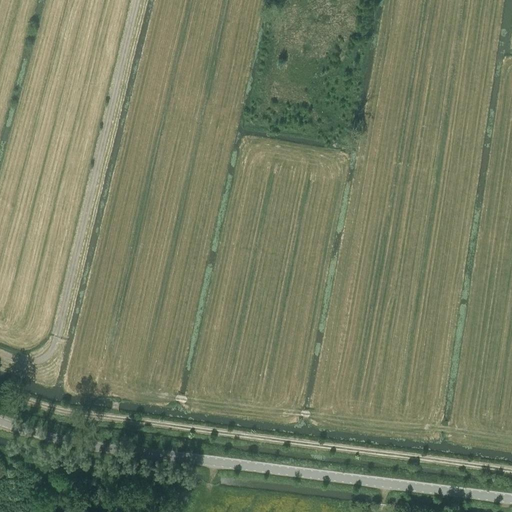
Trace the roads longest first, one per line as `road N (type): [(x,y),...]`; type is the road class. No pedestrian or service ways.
road 1 (tertiary): [(511,499),(70,444),(0,421)]
road 2 (track): [(0,392),(97,416),(511,470)]
road 3 (track): [(0,352),(30,362),(52,350),(136,0)]
